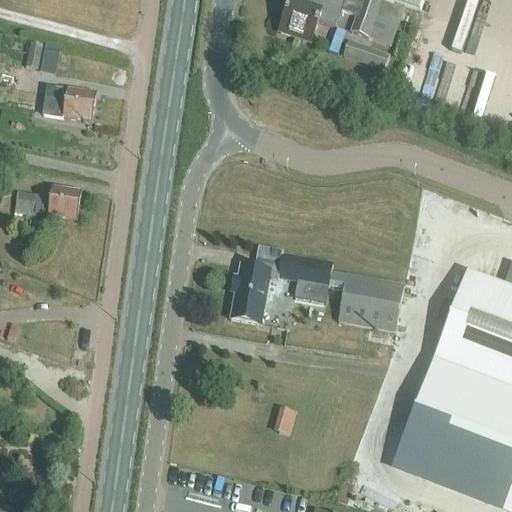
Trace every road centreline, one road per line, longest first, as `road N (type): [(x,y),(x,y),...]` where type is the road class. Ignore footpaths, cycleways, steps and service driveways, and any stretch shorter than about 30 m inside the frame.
road 1 (primary): [(112,511),(185,0)]
road 2 (unclassified): [(80,511),(151,0)]
road 3 (unclassified): [(144,511),(192,185),(199,167),(238,129)]
road 4 (unclassified): [(511,197),(400,154),(312,167),(238,129)]
road 5 (unclassified): [(238,129),(212,84),(223,0)]
